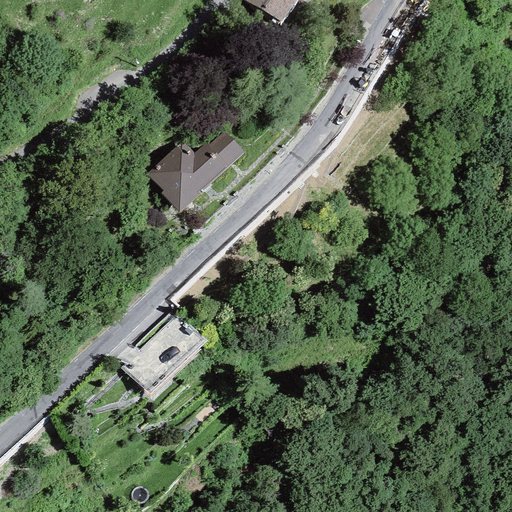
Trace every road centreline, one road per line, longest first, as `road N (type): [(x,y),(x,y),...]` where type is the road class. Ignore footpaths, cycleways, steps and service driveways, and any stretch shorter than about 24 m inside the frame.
road 1 (tertiary): [(399,0),(284,175),(0,442)]
road 2 (unclassified): [(0,163),(163,57),(218,0)]
